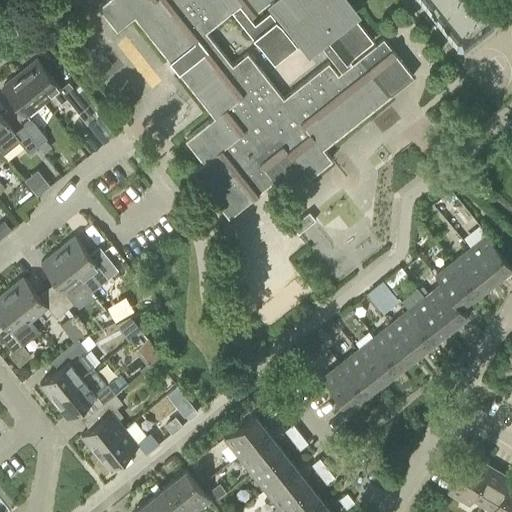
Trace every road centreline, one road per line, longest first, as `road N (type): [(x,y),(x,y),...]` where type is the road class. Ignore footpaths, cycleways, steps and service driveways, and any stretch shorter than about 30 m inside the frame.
road 1 (residential): [(383,511),(290,392)]
road 2 (residential): [(34,511),(45,434),(0,381)]
road 3 (residential): [(451,403),(387,511)]
